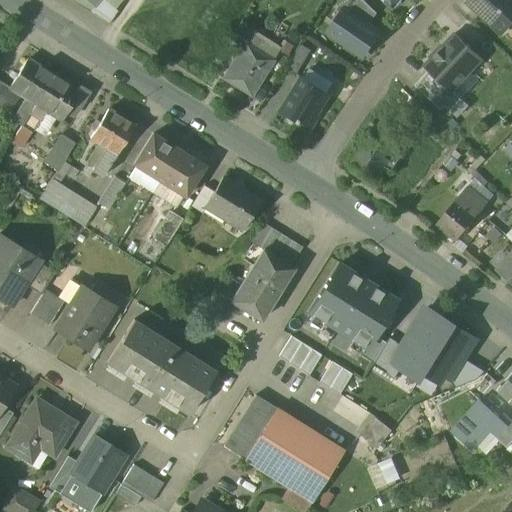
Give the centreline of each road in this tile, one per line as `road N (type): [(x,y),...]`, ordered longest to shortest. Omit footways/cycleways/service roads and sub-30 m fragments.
road 1 (residential): [(347,209),(194,463),(0,340)]
road 2 (residential): [(309,183),(11,0)]
road 3 (residential): [(309,183),(440,0)]
road 4 (residential): [(511,319),(347,209)]
